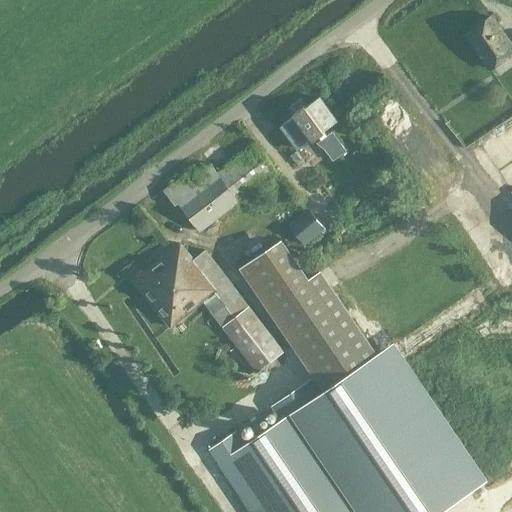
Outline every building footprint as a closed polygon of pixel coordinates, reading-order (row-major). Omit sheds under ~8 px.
[(511,55),(511,47),(491,18),(486,22),(481,21),(473,26),(472,31),(467,35),(491,70),(511,55)] [(324,132),(338,122),(320,98),(306,108),(305,107),(294,115),(295,117),(282,126),(299,151),(313,141),(314,142),(320,138),(330,152),(328,154),(333,162),(346,152),(332,133),(327,137),(324,132)] [(393,135),(423,175),(444,159),(415,119),(393,135)] [(238,203),(278,174),(256,146),(217,174),(211,165),(197,175),(194,171),(164,192),(176,208),(178,206),(199,234),(239,205),(238,203)] [(304,162),(297,152),(291,157),(298,167),(304,162)] [(324,230),(309,210),(289,226),(305,246),(324,230)] [(372,511),(446,511),(489,482),(396,348),(379,355),(323,274),(312,282),(286,240),(243,268),(314,378),(273,406),(281,421),(302,407),(372,511)] [(285,353),(206,250),(194,260),(181,243),(134,281),(171,329),(204,304),(258,374),(285,353)] [(372,511),(302,407),(281,421),(245,445),(237,432),(210,450),(251,511),(372,511)]
